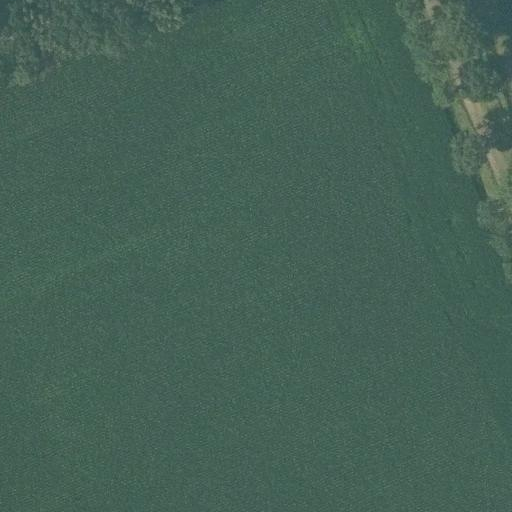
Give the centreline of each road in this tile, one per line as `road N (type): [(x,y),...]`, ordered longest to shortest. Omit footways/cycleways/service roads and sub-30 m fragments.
road 1 (unclassified): [(511,207),(427,0)]
road 2 (track): [(0,58),(126,13),(138,0)]
